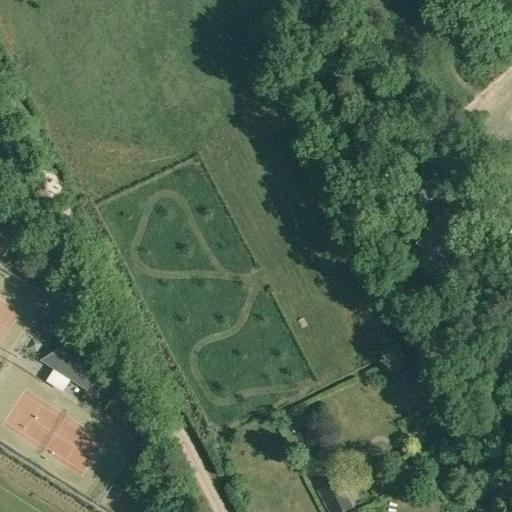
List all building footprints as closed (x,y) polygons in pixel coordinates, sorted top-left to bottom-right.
[(411,200),(421,209),(442,185),(432,176),(411,200)] [(420,245),(440,260),(450,247),(447,245),(460,228),(442,215),(420,245)] [(0,233),(0,253),(3,256),(16,236),(3,228),(0,233)] [(56,371),(92,394),(108,385),(78,339),(54,355),(56,371)] [(403,376),(414,398),(427,391),(417,370),(403,376)] [(439,419),(434,412),(428,417),(433,423),(439,419)] [(435,478),(447,494),(468,478),(457,463),(435,478)] [(317,491),(327,511),(347,511),(355,508),(340,479),(317,491)] [(146,511),(122,496),(112,511),(113,511),(146,511)]
